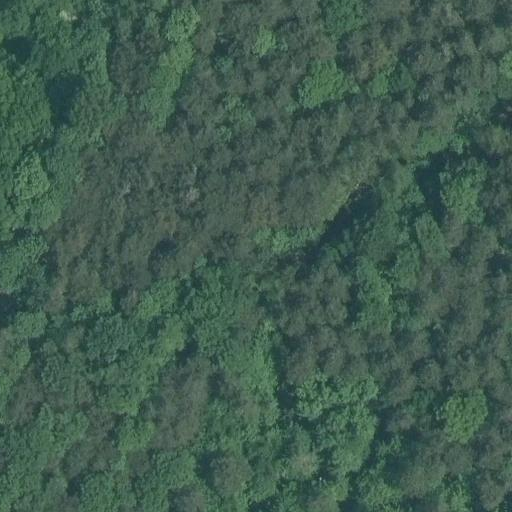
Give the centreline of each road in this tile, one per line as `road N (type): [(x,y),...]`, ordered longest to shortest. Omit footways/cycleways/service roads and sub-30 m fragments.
road 1 (unknown): [(59,283),(91,294),(151,289),(233,252),(458,116),(511,53)]
road 2 (unknown): [(182,0),(132,74),(61,229),(59,283)]
